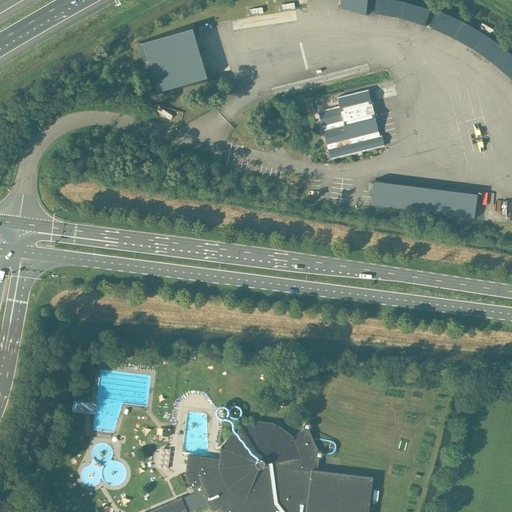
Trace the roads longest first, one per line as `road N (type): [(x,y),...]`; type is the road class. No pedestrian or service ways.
road 1 (secondary): [(511,292),(18,223)]
road 2 (secondary): [(25,252),(511,315)]
road 3 (motorway): [(0,388),(25,252)]
